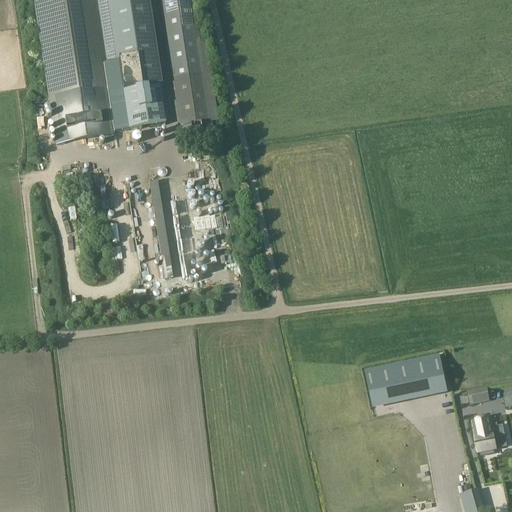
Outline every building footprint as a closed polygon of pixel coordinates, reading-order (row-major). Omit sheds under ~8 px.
[(33,0),(56,146),(117,137),(116,134),(110,95),(106,65),(95,0),(33,0)] [(95,0),(106,65),(118,63),(128,132),(166,126),(147,0),(95,0)] [(158,0),(172,88),(178,128),(218,122),(212,82),(206,40),(199,41),(193,0),(158,0)] [(141,277),(159,275),(148,186),(130,188),(141,277)] [(439,357),(366,372),(373,408),(447,392),(439,357)] [(487,389),(467,393),(469,406),(489,402),(487,389)] [(443,410),(444,426),(457,425),(456,409),(443,410)] [(491,418),(472,422),(476,440),(475,440),(478,454),(495,450),(493,437),(495,437),(491,418)] [(463,511),(471,511),(482,509),(476,484),(458,489),(463,511)]
